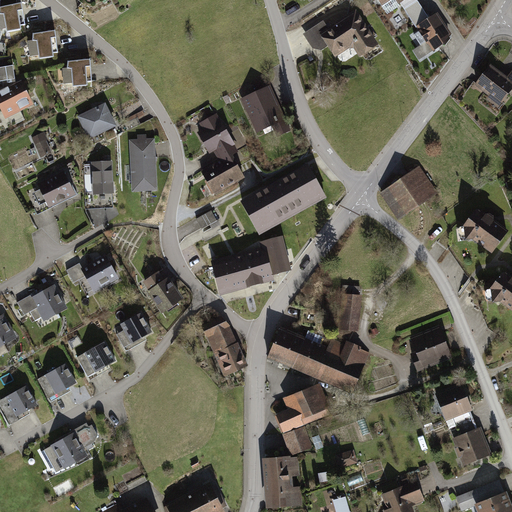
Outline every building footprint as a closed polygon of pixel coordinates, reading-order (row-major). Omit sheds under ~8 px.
[(1,0),(0,0),(0,9),(0,13),(5,13),(7,29),(8,32),(22,29),(21,26),(25,25),(21,4),(17,4),(16,0),(1,0)] [(323,25),(307,35),(317,51),(328,44),(336,56),(354,44),(362,57),(378,46),(356,13),(327,32),(323,25)] [(436,17),(420,27),(434,48),(450,38),(436,17)] [(55,31),(34,34),(35,41),(29,42),(31,56),(39,55),(40,58),(54,57),(53,52),(57,52),(55,31)] [(68,68),(63,68),(65,85),(74,84),(74,87),(88,85),(87,81),(92,81),(90,61),(69,63),(68,68)] [(13,66),(0,68),(0,81),(15,79),(13,66)] [(490,67),(474,89),(499,107),(511,91),(511,72),(507,79),(490,67)] [(20,81),(0,91),(0,105),(6,117),(32,104),(20,81)] [(271,87),(243,100),(258,132),(287,119),(271,87)] [(105,105),(80,117),(90,138),(115,126),(105,105)] [(215,150),(221,160),(231,154),(237,151),(217,116),(203,124),(206,129),(199,133),(210,152),(215,150)] [(44,135),(34,139),(42,155),(51,151),(44,135)] [(154,140),(131,141),(134,191),(157,190),(154,140)] [(221,160),(203,170),(215,193),(244,178),(231,154),(221,160)] [(112,163),(93,164),(95,194),(114,193),(112,163)] [(381,193),(403,222),(440,194),(418,165),(381,193)] [(309,166),(243,203),(260,233),(325,197),(309,166)] [(74,194),(64,173),(39,185),(50,206),(74,194)] [(478,210),(458,234),(489,259),(509,234),(478,210)] [(212,211),(197,219),(202,229),(217,220),(212,211)] [(264,249),(213,263),(221,293),(273,278),(272,274),(289,269),(281,237),(262,242),(264,249)] [(81,263),(68,270),(75,283),(87,277),(96,294),(121,281),(108,257),(85,270),(81,263)] [(160,274),(146,283),(165,311),(183,299),(170,281),(167,283),(160,274)] [(511,277),(509,275),(489,298),(511,317),(511,277)] [(72,310),(57,283),(20,303),(27,316),(38,310),(45,324),(72,310)] [(362,294),(344,293),(341,326),(359,328),(362,294)] [(0,347),(18,338),(4,312),(0,314),(0,347)] [(153,332),(143,313),(121,325),(131,344),(153,332)] [(229,322),(202,333),(218,374),(246,364),(229,322)] [(443,322),(413,333),(426,367),(456,356),(443,322)] [(283,324),(268,356),(348,392),(366,352),(335,338),(331,346),(283,324)] [(107,341),(84,353),(95,373),(118,360),(107,341)] [(68,365),(46,376),(56,396),(78,384),(68,365)] [(321,384),(284,398),(288,408),(276,412),(283,430),(331,412),(321,384)] [(28,385),(6,397),(17,418),(40,405),(28,385)] [(463,386),(439,394),(447,418),(471,409),(463,386)] [(90,422),(42,448),(56,475),(91,457),(86,448),(94,443),(97,436),(90,422)] [(305,426),(284,433),(294,460),(312,447),(305,426)] [(483,426),(449,439),(461,469),(494,456),(483,426)] [(338,454),(342,467),(359,462),(355,449),(338,454)] [(300,506),(296,460),(294,460),(266,462),(269,508),(300,506)] [(168,499),(174,511),(220,511),(228,508),(211,476),(168,499)] [(406,478),(378,489),(387,511),(417,511),(415,505),(428,500),(421,482),(409,487),(406,478)] [(511,511),(511,509),(504,491),(479,502),(482,511),(511,511)] [(335,499),(338,511),(352,511),(347,495),(335,499)] [(154,511),(146,497),(117,511),(154,511)]
